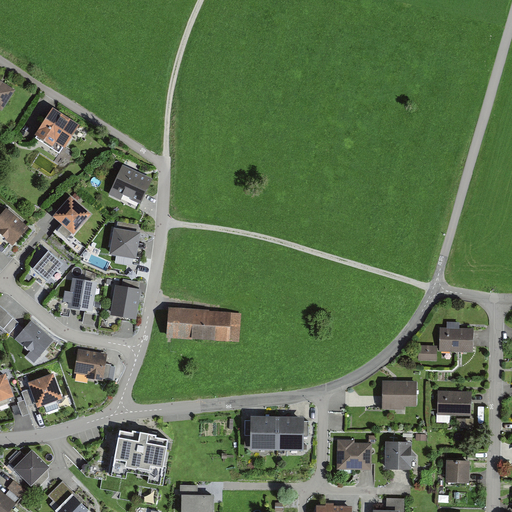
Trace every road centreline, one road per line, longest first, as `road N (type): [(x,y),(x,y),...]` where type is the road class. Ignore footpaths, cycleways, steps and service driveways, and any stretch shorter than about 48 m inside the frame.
road 1 (residential): [(142,349),(164,222),(163,162),(0,52)]
road 2 (residential): [(434,288),(397,344),(338,384),(121,414)]
road 3 (unclassified): [(434,288),(511,18)]
road 4 (track): [(164,222),(229,230),(434,288)]
road 5 (residential): [(492,511),(497,299)]
road 6 (track): [(163,162),(178,65),(201,0)]
road 7 (residential): [(142,349),(64,332),(2,280)]
road 8 (residential): [(121,414),(0,440)]
